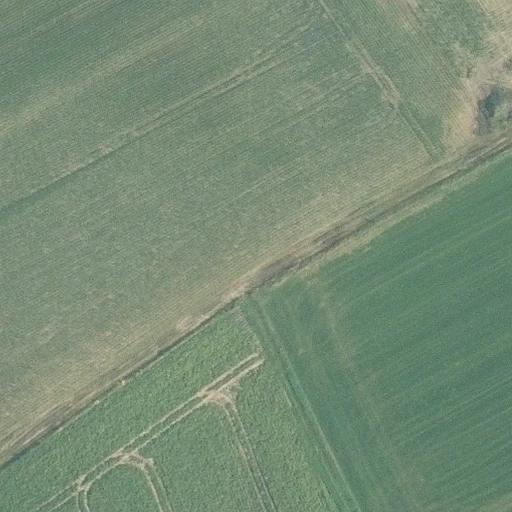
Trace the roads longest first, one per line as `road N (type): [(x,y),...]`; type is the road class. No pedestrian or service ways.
road 1 (track): [(0,463),(250,282)]
road 2 (track): [(250,282),(511,132)]
road 3 (track): [(250,282),(369,511)]
